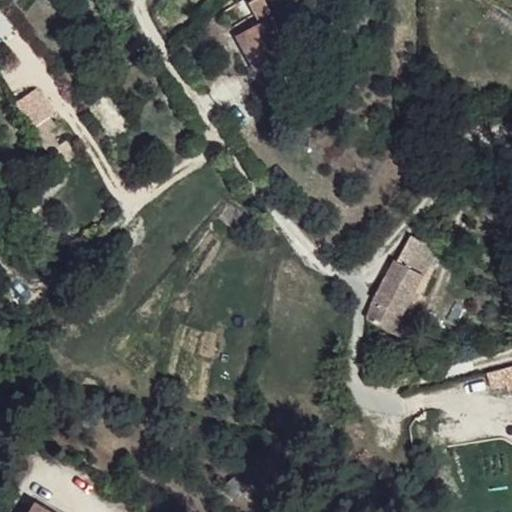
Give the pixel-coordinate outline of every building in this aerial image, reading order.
[(250,0),(247,2),(256,17),(270,11),(264,0),(250,0)] [(276,15),(271,18),(290,51),(296,47),(276,15)] [(236,37),(254,70),(290,51),(271,18),(236,37)] [(16,103),(34,127),(52,113),(34,89),(16,103)] [(35,134),(49,153),(55,148),(42,130),(35,134)] [(368,319),(393,333),(403,314),(412,299),(415,292),(439,249),(412,235),(398,261),(396,260),(374,301),(373,304),(368,319)] [(415,292),(412,299),(416,301),(420,294),(415,292)] [(403,314),(393,333),(402,337),(412,319),(403,314)] [(222,485),(234,498),(245,487),(234,474),(222,485)] [(53,511),(35,501),(28,511),(53,511)]
